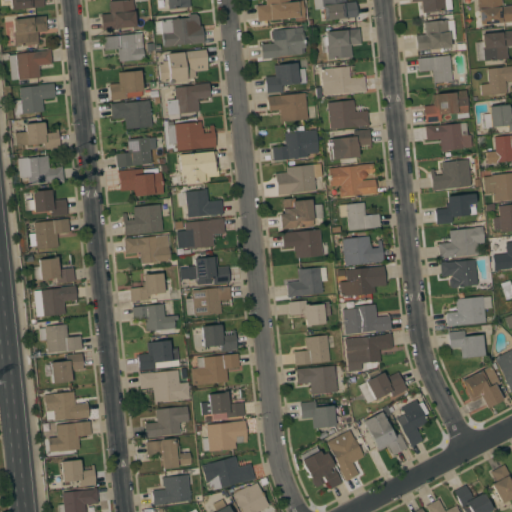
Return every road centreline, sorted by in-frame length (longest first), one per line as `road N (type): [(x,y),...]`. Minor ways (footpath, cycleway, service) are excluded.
road 1 (residential): [(227,0),(275,428),(302,511)]
road 2 (residential): [(71,0),(127,511)]
road 3 (residential): [(385,0),(426,349),(469,450)]
road 4 (primary): [(23,511),(0,298)]
road 5 (residential): [(511,428),(353,511)]
